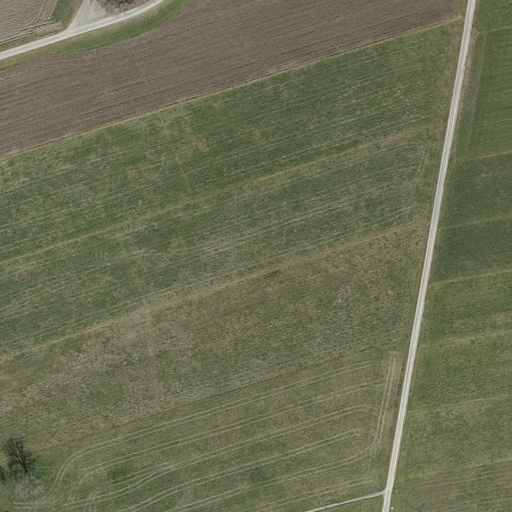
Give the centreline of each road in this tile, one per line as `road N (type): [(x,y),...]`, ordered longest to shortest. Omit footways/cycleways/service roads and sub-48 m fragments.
road 1 (track): [(384,511),(473,0)]
road 2 (track): [(156,0),(0,56)]
